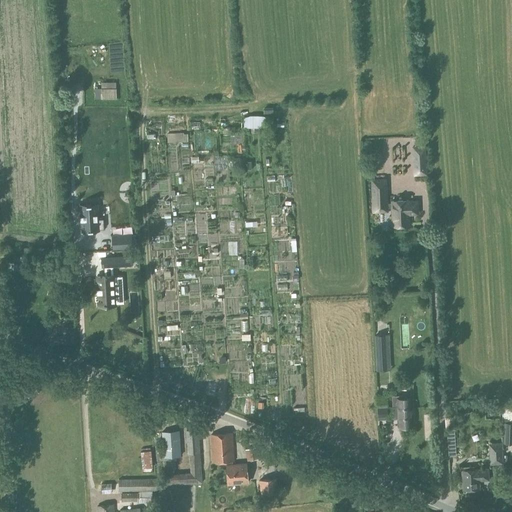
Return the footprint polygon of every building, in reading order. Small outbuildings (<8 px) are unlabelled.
[(101,99),(117,99),(117,88),(101,88),(101,99)] [(234,111),(234,101),(222,101),(222,111),(234,111)] [(200,120),(190,121),(190,129),(200,129),(200,120)] [(213,148),(213,130),(204,130),(203,148),(213,148)] [(187,132),(188,151),(201,150),(200,131),(187,132)] [(393,151),(406,151),(406,140),(381,139),(381,142),(393,143),(393,151)] [(184,144),(175,145),(176,171),(185,171),(184,144)] [(412,146),(414,174),(426,173),(424,145),(412,146)] [(406,161),(392,162),(393,177),(407,176),(406,161)] [(211,173),(213,186),(221,185),(220,172),(211,173)] [(387,208),(392,207),(393,225),(410,224),(409,215),(408,214),(410,212),(412,214),(418,213),(417,200),(408,201),(408,200),(392,201),(392,203),(388,203),(387,178),(371,179),(373,211),(388,210),(387,208)] [(276,184),(268,186),(269,193),(277,192),(276,184)] [(178,206),(174,207),(175,213),(187,211),(185,196),(177,197),(178,206)] [(80,214),(80,221),(81,221),(81,228),(82,232),(100,231),(100,229),(104,229),(103,219),(99,219),(98,204),(98,202),(80,203),(80,205),(80,214)] [(227,222),(236,223),(236,211),(227,211),(227,222)] [(207,243),(207,247),(214,247),(213,213),(196,213),(197,243),(207,243)] [(271,261),(287,260),(286,226),(268,227),(268,238),(270,238),(271,261)] [(131,234),(112,235),(113,249),(132,248),(131,234)] [(206,267),(216,267),(215,252),(206,252),(206,267)] [(105,276),(97,276),(98,305),(116,305),(114,275),(113,275),(113,267),(132,265),(131,255),(101,257),(102,267),(104,267),(105,276)] [(265,267),(257,267),(257,278),(265,278),(265,267)] [(175,286),(153,287),(154,302),(175,301),(175,286)] [(44,327),(61,327),(62,317),(44,317),(44,327)] [(375,334),(377,370),(387,369),(384,334),(375,334)] [(177,335),(167,335),(168,345),(177,344),(177,335)] [(180,355),(180,361),(197,359),(196,350),(200,349),(200,341),(180,343),(180,346),(163,347),(164,356),(180,355)] [(248,358),(230,359),(230,382),(248,382),(248,358)] [(199,369),(192,372),(193,378),(201,375),(199,369)] [(397,419),(397,427),(414,426),(412,396),(406,396),(406,395),(391,395),(393,419),(397,419)] [(377,404),(378,419),(387,419),(387,404),(377,404)] [(453,416),(445,417),(445,427),(449,427),(454,426),(453,416)] [(511,423),(504,423),(503,443),(511,442),(511,423)] [(199,429),(186,431),(188,454),(189,454),(200,453),(199,429)] [(173,455),(180,455),(180,431),(163,432),(163,456),(173,455)] [(226,461),(232,461),(234,461),(232,434),(211,435),(213,462),(226,461)] [(455,442),(447,442),(448,455),(456,455),(455,442)] [(502,442),(488,443),(490,465),(503,464),(502,442)] [(244,447),(244,458),(257,457),(256,446),(244,447)] [(152,450),(142,451),(142,462),(152,461),(152,450)] [(201,467),(200,453),(189,454),(189,462),(190,462),(191,472),(174,473),(174,469),(175,468),(175,461),(173,461),(173,455),(163,456),(165,485),(202,483),(201,473),(200,473),(200,467),(201,467)] [(232,461),(226,461),(228,484),(248,483),(247,470),(241,470),(240,464),(233,465),(232,461)] [(462,490),(480,488),(479,480),(489,480),(488,468),(461,470),(462,490)] [(121,491),(156,490),(155,479),(121,480),(121,491)] [(262,496),(276,494),(275,480),(261,481),(262,496)] [(112,484),(102,485),(102,493),(112,493),(112,484)] [(123,501),(153,501),(153,493),(123,493),(123,501)] [(282,498),(254,501),(255,510),(283,508),(282,498)]
